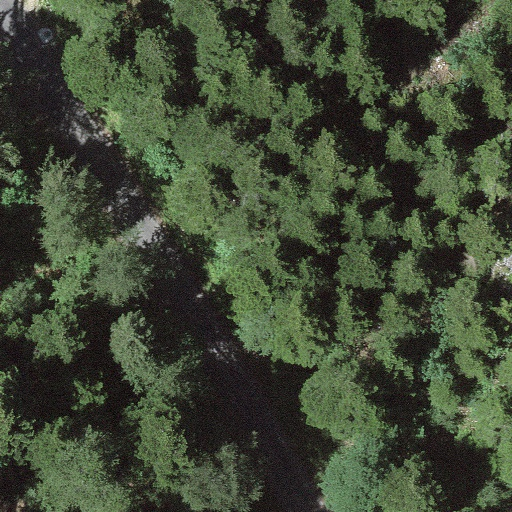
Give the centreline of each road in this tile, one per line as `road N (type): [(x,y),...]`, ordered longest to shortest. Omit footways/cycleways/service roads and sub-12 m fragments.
road 1 (unclassified): [(159,261),(0,8)]
road 2 (residential): [(312,511),(159,261)]
